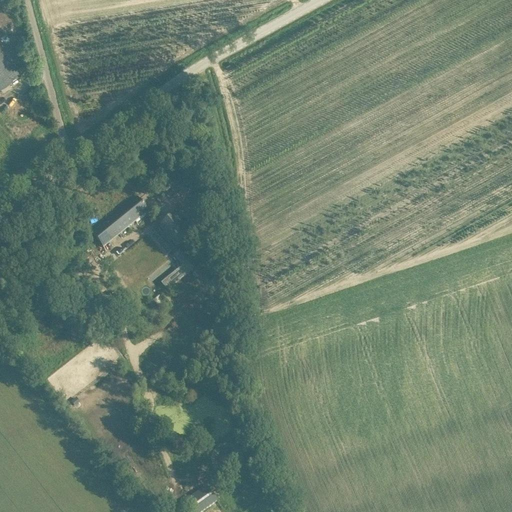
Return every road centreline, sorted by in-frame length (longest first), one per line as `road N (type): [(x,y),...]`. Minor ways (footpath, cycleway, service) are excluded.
road 1 (track): [(199,66),(223,155),(243,394),(292,511)]
road 2 (unclassified): [(69,162),(199,66),(321,0)]
road 3 (unclassified): [(26,0),(69,162)]
